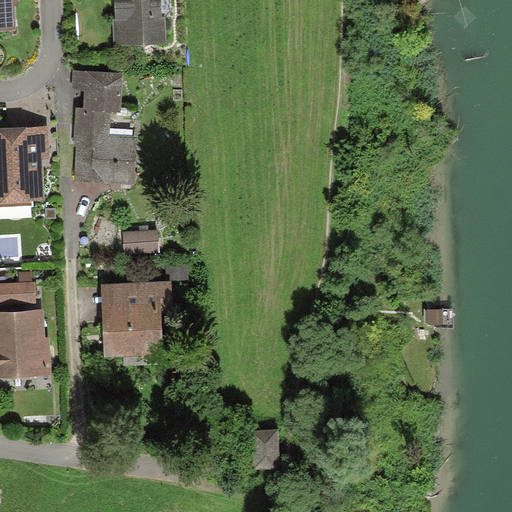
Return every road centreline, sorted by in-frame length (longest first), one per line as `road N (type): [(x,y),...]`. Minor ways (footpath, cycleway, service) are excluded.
road 1 (residential): [(284,496),(0,450)]
road 2 (residential): [(50,0),(47,58),(20,90),(0,94)]
